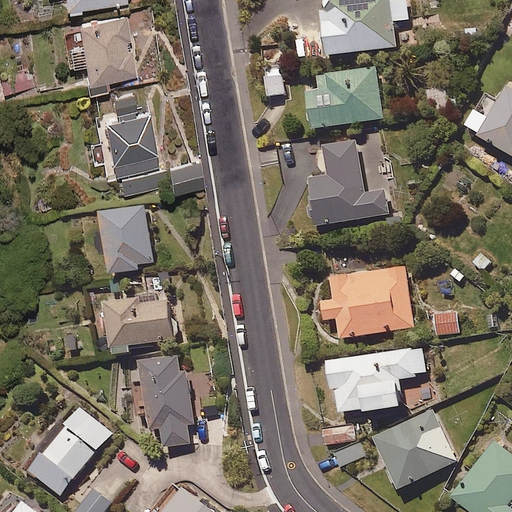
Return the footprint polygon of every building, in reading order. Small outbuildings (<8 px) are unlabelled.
[(320,0),(327,56),(398,48),(394,18),(405,17),(404,2),(391,4),(390,0),(320,0)] [(134,74),(125,14),(62,23),(68,63),(82,61),(86,90),(107,87),(105,78),(134,74)] [(384,119),(377,67),(318,76),(320,91),(308,93),(313,129),(384,119)] [(286,94),(282,70),(265,72),(268,97),(286,94)] [(36,88),(33,71),(1,77),(4,94),(36,88)] [(511,89),(508,88),(490,119),(476,111),(465,129),(511,155),(511,89)] [(137,112),(134,93),(99,99),(106,141),(89,143),(93,163),(103,162),(106,175),(119,173),(122,193),(163,187),(151,110),(137,112)] [(366,194),(357,141),(325,146),(330,177),(309,180),(317,227),(389,215),(385,191),(366,194)] [(201,184),(199,160),(167,163),(169,187),(201,184)] [(155,263),(145,207),(100,214),(110,276),(139,271),(138,266),(155,263)] [(415,328),(407,267),(332,277),(335,300),(322,302),(325,321),(338,319),(341,339),(415,328)] [(141,305),(139,298),(105,304),(114,356),(130,353),(129,347),(174,339),(168,300),(141,305)] [(458,312),(436,314),(437,336),(460,334),(458,312)] [(428,376),(424,348),(328,362),(332,391),(336,391),(340,417),(401,408),(397,380),(428,376)] [(181,372),(179,355),(141,360),(150,430),(162,428),(164,448),(197,444),(189,371),(181,372)] [(112,433),(82,409),(31,472),(61,496),(112,433)] [(458,462),(434,411),(374,439),(398,490),(458,462)] [(350,443),(349,428),(325,430),(326,445),(350,443)] [(511,503),(511,456),(495,443),(452,498),(470,511),(511,511),(511,503),(511,504),(511,503)] [(367,457),(362,444),(335,454),(340,467),(367,457)] [(213,511),(179,485),(157,511),(213,511)] [(105,511),(112,503),(94,489),(78,511),(105,511)] [(43,511),(29,501),(20,511),(43,511)]
